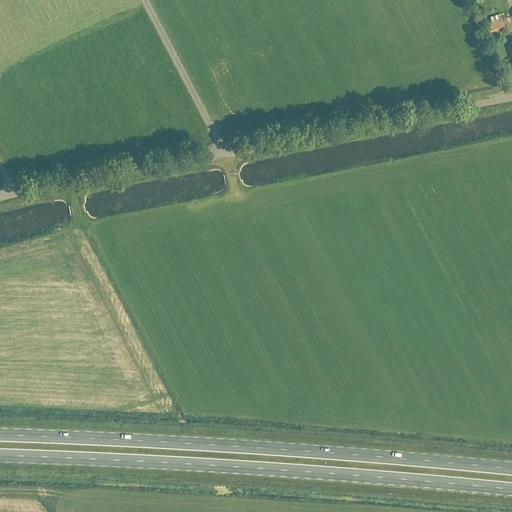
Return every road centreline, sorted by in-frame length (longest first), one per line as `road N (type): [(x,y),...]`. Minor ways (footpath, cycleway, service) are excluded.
road 1 (unclassified): [(0,195),(511,95)]
road 2 (primary): [(0,455),(511,490)]
road 3 (primary): [(511,469),(0,435)]
